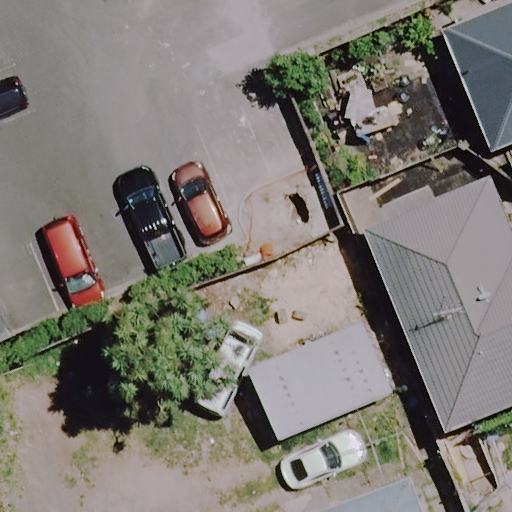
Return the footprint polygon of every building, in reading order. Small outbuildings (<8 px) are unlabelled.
[(511,0),(508,0),(454,21),(492,115),(505,148),(511,144),(511,0)] [(511,182),(506,169),(385,218),(467,421),(511,402),(511,182)] [(285,432),(404,388),(377,317),(258,361),(285,432)] [(48,511),(26,445),(0,454),(0,511),(48,511)] [(416,511),(408,487),(337,511),(416,511)]
